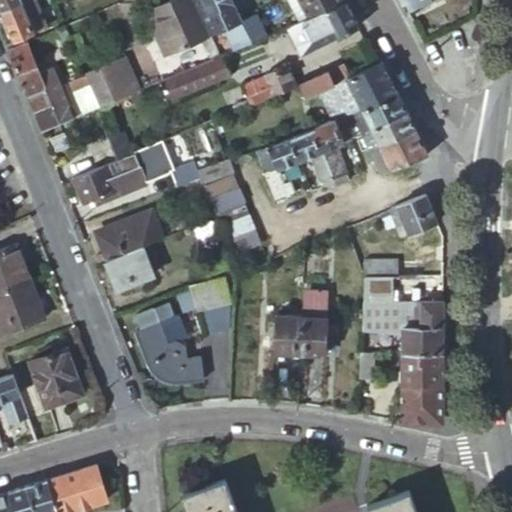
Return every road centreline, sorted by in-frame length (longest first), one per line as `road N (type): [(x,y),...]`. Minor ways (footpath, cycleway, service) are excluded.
road 1 (residential): [(136,427),(276,418),(511,455)]
road 2 (residential): [(136,427),(0,93)]
road 3 (tertiary): [(497,139),(494,329),(511,455)]
road 4 (residential): [(378,0),(416,68),(497,139)]
road 5 (residential): [(0,467),(136,427)]
